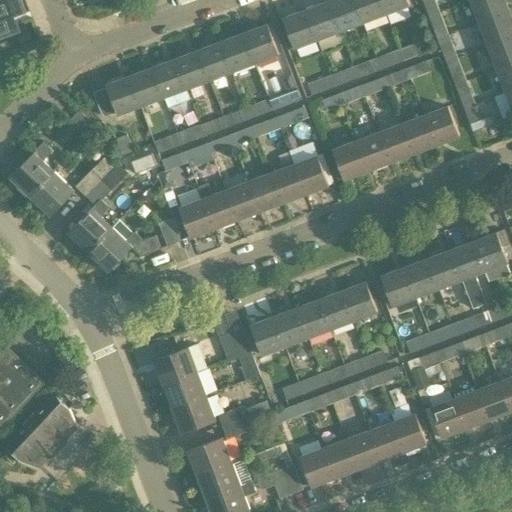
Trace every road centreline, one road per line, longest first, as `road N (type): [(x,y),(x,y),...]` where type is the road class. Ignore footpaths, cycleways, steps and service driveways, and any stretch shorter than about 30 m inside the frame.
road 1 (residential): [(88,319),(511,148)]
road 2 (residential): [(164,511),(88,319)]
road 3 (residential): [(338,511),(511,448)]
road 4 (residential): [(74,55),(214,0)]
road 5 (residential): [(88,319),(0,225)]
